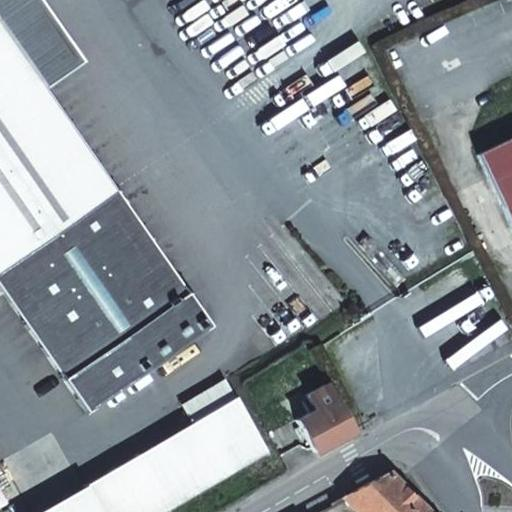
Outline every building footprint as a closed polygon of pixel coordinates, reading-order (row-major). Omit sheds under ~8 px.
[(0,0),(0,271),(112,194),(41,92),(80,65),(33,0),(0,0)] [(511,134),(470,157),(511,236),(511,134)] [(112,194),(0,271),(0,296),(82,416),(206,330),(112,194)] [(296,420),(311,451),(350,432),(323,384),(305,393),(313,411),(296,420)] [(176,511),(190,504),(268,456),(225,386),(182,412),(197,438),(191,442),(118,487),(77,511),(176,511)] [(359,511),(428,511),(389,472),(344,497),(359,511)]
